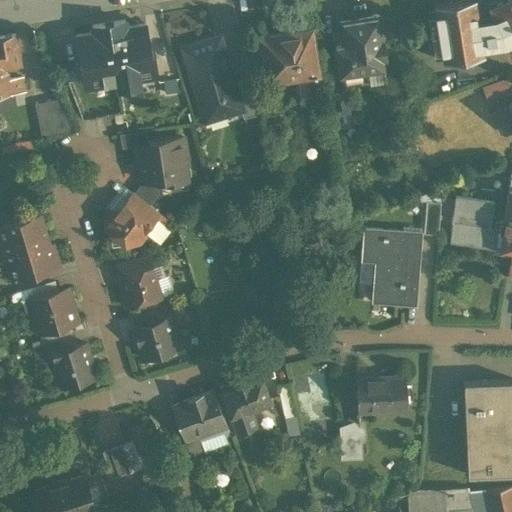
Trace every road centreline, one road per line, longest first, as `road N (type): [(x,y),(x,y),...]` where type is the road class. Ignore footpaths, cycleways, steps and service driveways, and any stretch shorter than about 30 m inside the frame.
road 1 (residential): [(511,337),(327,339),(155,382)]
road 2 (residential): [(126,389),(64,186)]
road 3 (residential): [(155,382),(201,511)]
road 4 (residential): [(126,389),(0,424)]
